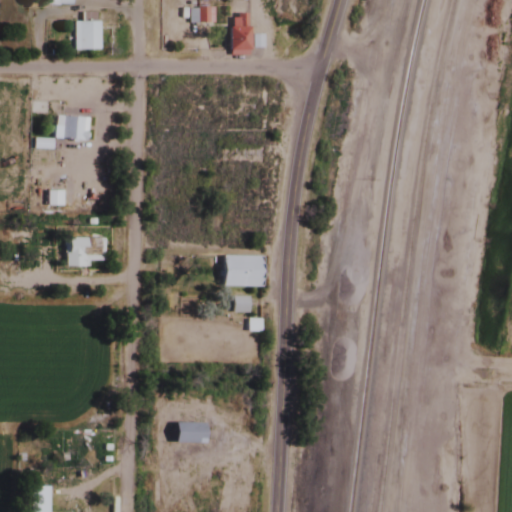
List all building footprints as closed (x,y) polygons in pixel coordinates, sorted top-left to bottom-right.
[(205,24),(205,9),(180,9),(180,24),(205,24)] [(225,55),(245,55),(245,16),(225,16),(225,55)] [(97,51),(97,22),(75,22),(75,51),(97,51)] [(83,117),(51,117),(51,142),(83,142),(83,117)] [(44,206),(59,206),(59,192),(44,192),(44,206)] [(86,268),(86,263),(98,263),(98,238),(61,238),(61,268),(86,268)] [(218,287),(257,287),(257,257),(218,257),(218,287)] [(229,314),(245,314),(245,297),(229,297),(229,314)] [(198,443),(198,423),(169,423),(169,443),(198,443)]
